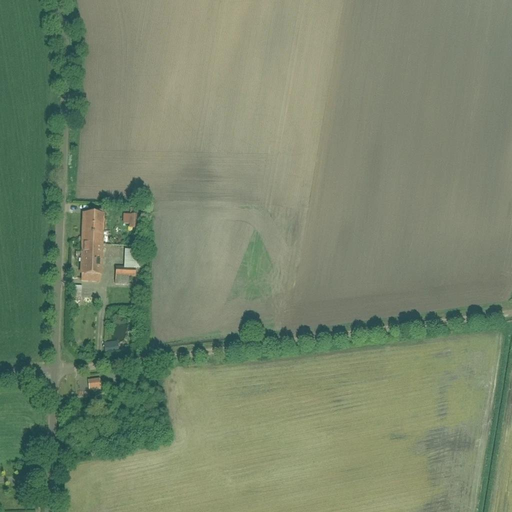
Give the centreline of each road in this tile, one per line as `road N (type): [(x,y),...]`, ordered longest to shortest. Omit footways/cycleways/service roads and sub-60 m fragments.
road 1 (unclassified): [(511,308),(53,371)]
road 2 (unclassified): [(53,371),(64,49),(53,0)]
road 3 (unclassified): [(47,511),(53,371)]
